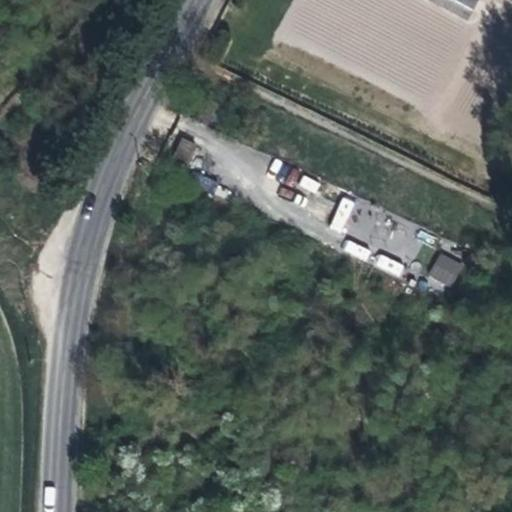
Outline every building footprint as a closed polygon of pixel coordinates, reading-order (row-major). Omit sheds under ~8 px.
[(480,0),(426,0),(469,23),(480,0)] [(39,124),(67,82),(56,74),(28,117),(39,124)] [(224,101),(213,94),(200,117),(211,124),(224,101)] [(11,140),(0,131),(0,144),(4,148),(11,140)] [(201,147),(187,141),(180,159),(193,165),(201,147)] [(440,252),(427,275),(450,288),(463,265),(440,252)] [(242,394),(239,369),(195,375),(197,400),(242,394)]
